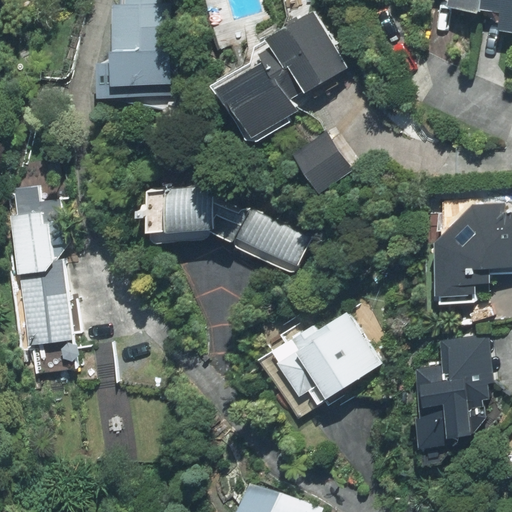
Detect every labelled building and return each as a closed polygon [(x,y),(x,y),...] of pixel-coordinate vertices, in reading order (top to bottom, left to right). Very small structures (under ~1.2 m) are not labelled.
[(108,61),(108,93),(173,93),(173,5),(162,5),(162,0),(135,0),(135,5),(121,5),(121,61),(108,61)] [(483,9),(485,0),(453,0),(453,4),(483,9)] [(511,28),(511,0),(487,0),(486,5),(508,9),(504,27),(511,28)] [(347,66),(316,14),(262,45),(270,59),(227,84),(255,132),(299,106),(294,97),(347,66)] [(352,170),(328,135),(302,153),(326,188),(352,170)] [(217,186),(155,191),(158,229),(214,225),(242,238),(239,244),(295,270),(311,237),(250,207),(247,213),(217,198),(217,186)] [(511,200),(477,201),(442,235),(443,291),(479,290),(479,278),(492,278),(492,265),(511,264),(511,200)] [(64,212),(19,217),(34,342),(80,337),(64,212)] [(379,360),(350,316),(281,360),(310,404),(379,360)] [(490,416),(485,342),(457,344),(459,369),(425,371),(430,444),(461,442),(490,416)] [(320,511),(321,510),(254,486),(244,511),(320,511)]
